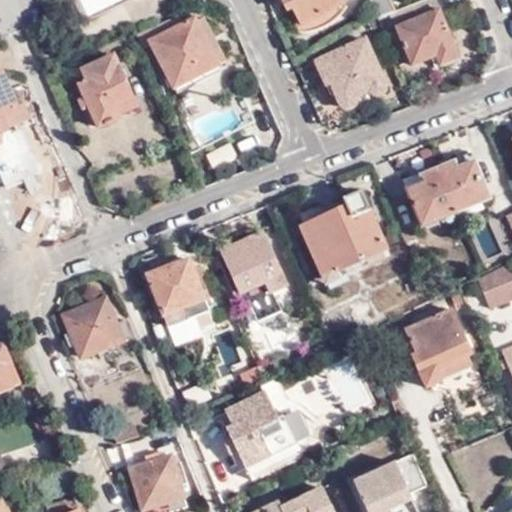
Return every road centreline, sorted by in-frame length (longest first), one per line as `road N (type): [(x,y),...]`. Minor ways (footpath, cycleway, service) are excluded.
road 1 (residential): [(309,155),(8,281)]
road 2 (residential): [(8,281),(112,511)]
road 3 (residential): [(511,76),(309,155)]
road 4 (residential): [(309,155),(242,0)]
